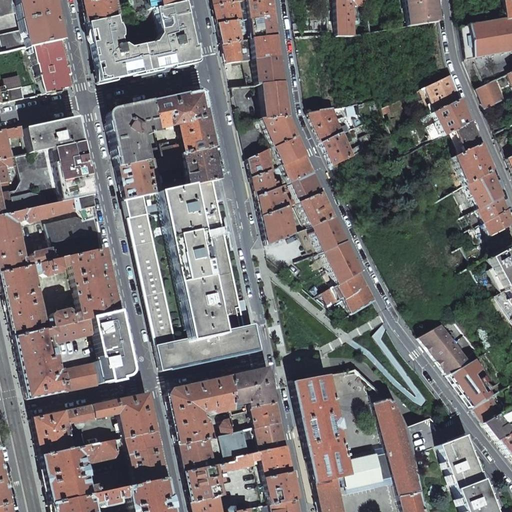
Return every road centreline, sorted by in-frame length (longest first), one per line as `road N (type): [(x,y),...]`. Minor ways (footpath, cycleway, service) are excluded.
road 1 (residential): [(511,489),(393,323),(294,116),(278,0)]
road 2 (residential): [(214,71),(274,359)]
road 3 (residential): [(150,385),(84,100)]
road 4 (residential): [(511,198),(454,66),(443,0)]
road 5 (residential): [(274,359),(306,511)]
road 6 (residential): [(150,385),(2,417)]
road 7 (residential): [(84,100),(214,71)]
road 8 (residential): [(178,511),(150,385)]
road 9 (residential): [(274,359),(150,385)]
